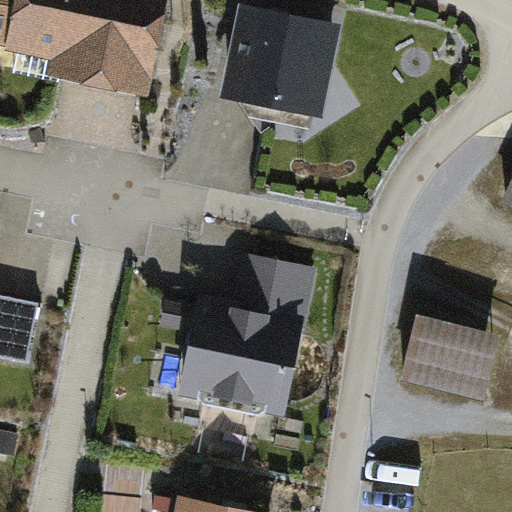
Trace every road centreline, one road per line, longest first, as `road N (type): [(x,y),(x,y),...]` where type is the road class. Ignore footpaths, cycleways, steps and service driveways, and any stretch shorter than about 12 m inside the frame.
road 1 (residential): [(511,79),(410,175),(384,234),(341,511)]
road 2 (track): [(356,413),(511,425)]
road 3 (residential): [(0,168),(120,193)]
